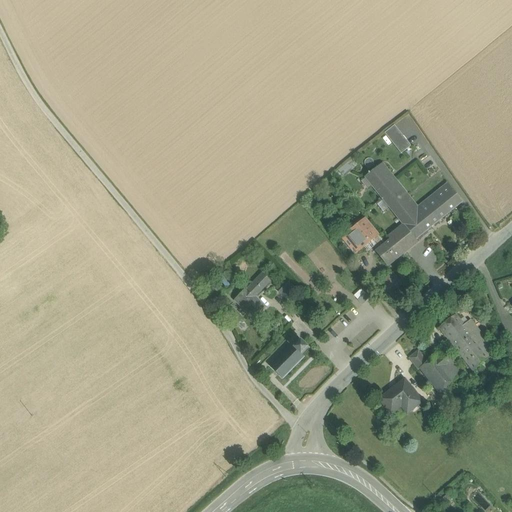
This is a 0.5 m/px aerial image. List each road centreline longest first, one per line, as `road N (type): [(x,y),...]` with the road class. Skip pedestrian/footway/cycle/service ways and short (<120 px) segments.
road 1 (unclassified): [(307,431),(245,368),(226,329),(29,89),(0,30)]
road 2 (unclassified): [(511,223),(347,375),(313,410),(307,431)]
